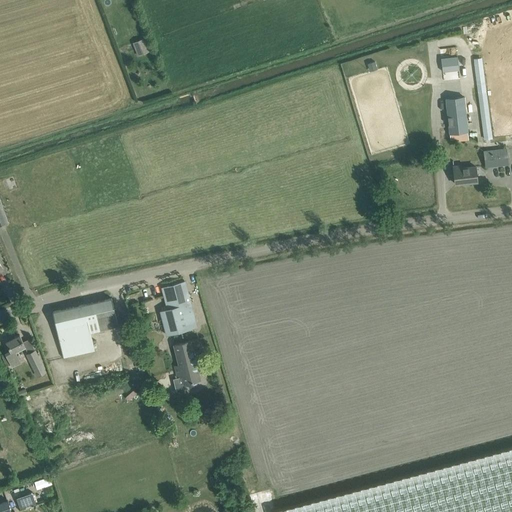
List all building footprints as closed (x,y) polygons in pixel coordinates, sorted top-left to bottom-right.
[(133,43),(138,56),(150,51),(144,38),(133,43)] [(458,56),(441,56),(441,66),(458,67),(458,56)] [(473,57),(484,139),(493,138),(482,56),(473,57)] [(375,62),(368,64),(370,70),(377,68),(375,62)] [(450,138),(468,136),(464,99),(446,101),(450,138)] [(486,166),(508,164),(506,149),(484,151),(485,156),(486,166)] [(461,168),(461,166),(454,166),(455,184),(477,181),(476,166),(461,168)] [(167,335),(198,326),(186,281),(162,287),(167,309),(160,311),(163,320),(167,335)] [(90,331),(118,325),(112,298),(84,304),(90,331)] [(95,350),(90,331),(84,304),(53,311),(63,357),(95,350)] [(25,346),(24,344),(20,335),(6,341),(11,350),(6,352),(13,367),(21,363),(18,358),(15,351),(25,346)] [(174,346),(179,364),(175,366),(178,377),(182,376),(184,382),(187,381),(189,386),(197,383),(196,379),(199,378),(189,342),(174,346)] [(38,376),(40,376),(46,372),(35,350),(29,353),(27,355),(38,376)] [(271,511),(511,511),(511,446),(271,511)] [(0,469),(9,467),(3,449),(0,450),(0,469)] [(16,496),(19,507),(36,502),(32,491),(16,496)] [(8,500),(0,503),(0,511),(9,511),(12,511),(8,500)]
